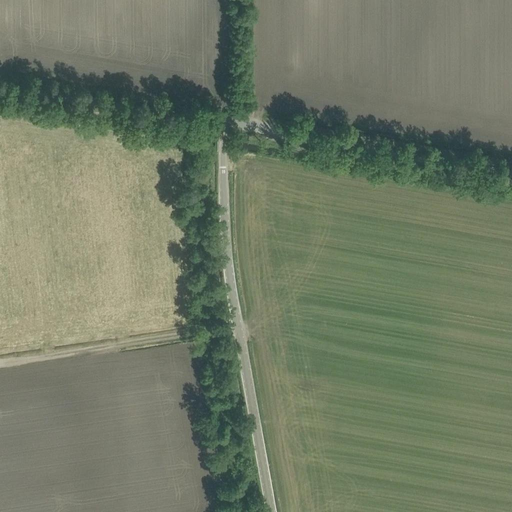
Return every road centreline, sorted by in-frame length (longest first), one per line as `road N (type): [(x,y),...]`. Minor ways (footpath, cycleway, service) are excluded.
road 1 (unclassified): [(271,511),(225,250),(226,124)]
road 2 (unclassified): [(511,174),(241,120),(226,124)]
road 3 (track): [(0,362),(238,326)]
road 4 (track): [(0,85),(226,124)]
